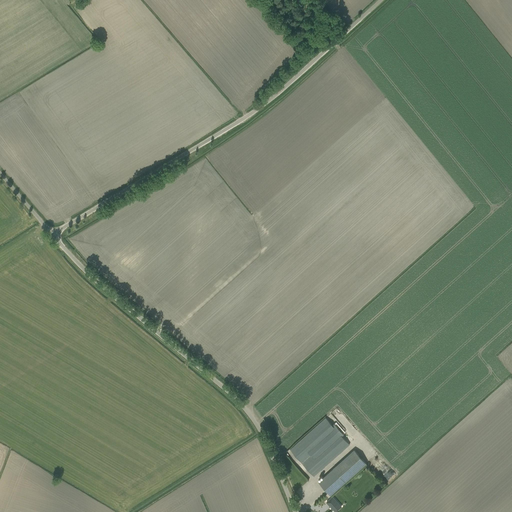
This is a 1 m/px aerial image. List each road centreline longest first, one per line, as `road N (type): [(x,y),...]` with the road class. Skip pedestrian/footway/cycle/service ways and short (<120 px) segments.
road 1 (unclassified): [(52,234),(266,102),(379,0)]
road 2 (unclassified): [(295,511),(243,407),(52,234)]
